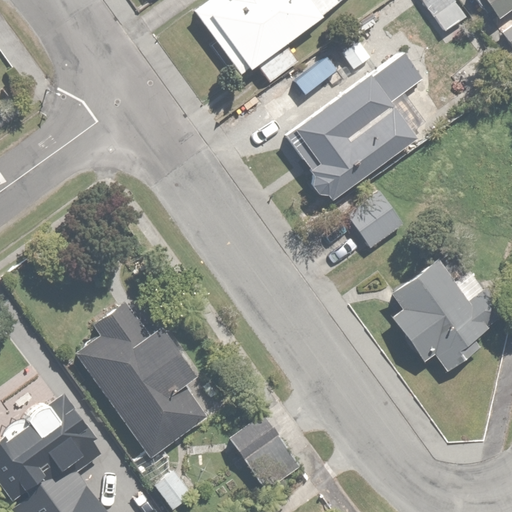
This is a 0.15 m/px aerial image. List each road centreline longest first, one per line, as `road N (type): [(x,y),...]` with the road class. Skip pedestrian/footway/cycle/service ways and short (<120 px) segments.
road 1 (residential): [(511,495),(453,500),(401,468),(132,96)]
road 2 (residential): [(132,96),(0,192)]
